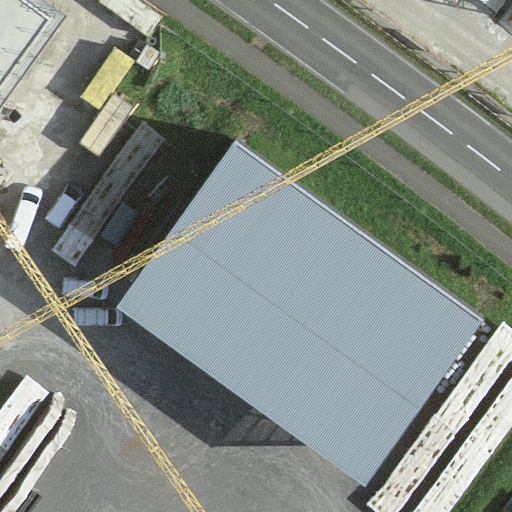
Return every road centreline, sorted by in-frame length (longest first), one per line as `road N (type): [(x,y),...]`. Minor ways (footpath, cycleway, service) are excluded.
road 1 (unknown): [(0,357),(42,351),(127,370),(250,424),(325,483),(344,511)]
road 2 (primary): [(267,0),(511,178)]
road 3 (unknown): [(406,511),(511,362)]
